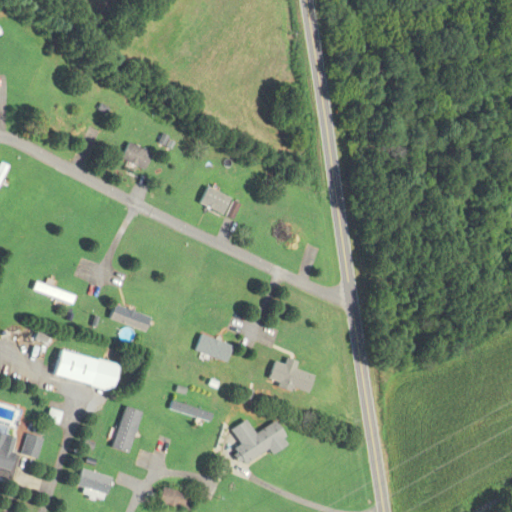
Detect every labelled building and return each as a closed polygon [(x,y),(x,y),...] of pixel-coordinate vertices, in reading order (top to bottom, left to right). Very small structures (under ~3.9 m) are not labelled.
[(84,122),(50,103),(41,118),(75,137),(84,122)] [(141,170),(149,155),(125,143),(117,159),(141,170)] [(195,204),(220,216),(228,200),(204,187),(195,204)] [(263,237),(293,250),(300,234),(270,220),(263,237)] [(73,296),(32,283),(29,291),(70,304),(73,296)] [(106,320),(143,332),(147,318),(110,305),(106,320)] [(229,346),(197,335),(191,352),(223,363),(229,346)] [(49,377),(88,386),(94,360),(55,351),(49,377)] [(310,376),(292,370),(294,363),(282,359),(280,365),(270,362),(264,383),(303,395),(310,376)] [(207,413),(168,403),(166,411),(205,421),(207,413)] [(108,450),(125,455),(137,412),(121,407),(108,450)] [(43,419),(53,423),(57,415),(48,410),(43,419)] [(237,445),(230,449),(239,465),(265,450),(268,454),(284,444),(272,422),(251,434),(243,420),(228,429),(237,445)] [(33,459),(42,428),(32,425),(30,435),(24,434),(18,455),(33,459)] [(0,469),(9,470),(9,437),(0,436),(0,469)] [(154,503),(182,511),(184,511),(189,496),(159,487),(154,503)]
